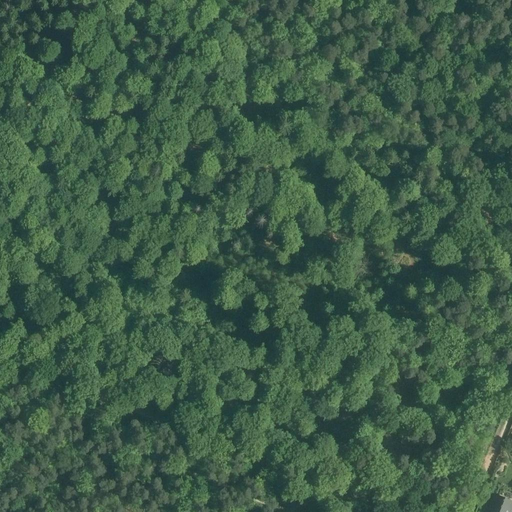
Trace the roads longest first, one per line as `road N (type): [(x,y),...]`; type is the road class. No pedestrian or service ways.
road 1 (track): [(213,0),(358,178),(385,217),(398,267),(309,486)]
road 2 (track): [(0,353),(378,511)]
road 3 (unknown): [(309,486),(302,497),(274,501),(232,496),(0,398)]
road 4 (track): [(71,0),(0,128)]
road 5 (track): [(398,267),(443,252),(511,183)]
road 6 (track): [(111,202),(0,151)]
